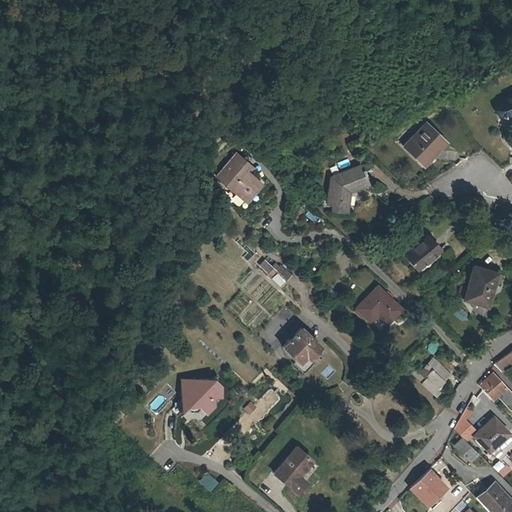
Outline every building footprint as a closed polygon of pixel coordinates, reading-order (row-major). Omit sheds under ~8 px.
[(497,114),(499,116),(499,119),(504,119),(504,115),(511,111),(511,96),(500,102),(496,104),(495,105),(494,107),(493,109),(494,110),(495,112),(497,114)] [(401,145),(417,161),(422,157),(433,145),(437,150),(444,143),(424,123),(401,145)] [(226,150),(240,163),(243,159),(230,147),(226,150)] [(255,180),(243,169),(239,164),(240,163),(226,150),(214,164),(244,192),(255,180)] [(422,157),(417,161),(422,166),(426,162),(422,157)] [(214,164),(209,169),(239,197),(244,192),(214,164)] [(331,206),(330,212),(345,213),(348,193),(368,184),(362,173),(364,172),(363,169),(361,170),(359,166),(330,179),(326,205),(331,206)] [(425,234),(401,254),(413,268),(437,248),(425,234)] [(258,265),(270,278),(278,271),(266,258),(258,265)] [(462,296),(461,299),(485,306),(495,273),(472,266),(465,287),(459,285),(456,294),(462,296)] [(277,272),(271,278),(280,286),(286,280),(277,272)] [(386,302),(389,298),(365,275),(361,278),(386,302)] [(374,315),(386,302),(361,278),(349,291),(374,315)] [(349,291),(343,297),(368,321),(374,315),(349,291)] [(298,324),(279,344),(294,359),(301,352),(305,356),(317,344),(298,324)] [(498,370),(511,360),(511,349),(492,363),(498,370)] [(434,396),(440,390),(436,387),(449,374),(433,359),(424,368),(429,372),(425,376),(415,367),(409,373),(434,396)] [(491,400),(496,395),(505,387),(491,372),(477,385),(491,400)] [(181,395),(170,407),(176,414),(187,403),(189,406),(196,407),(199,404),(208,413),(217,404),(216,398),(223,397),(221,386),(214,380),(212,381),(210,378),(186,376),(185,385),(182,385),(181,395)] [(511,410),(511,394),(505,387),(496,395),(511,412),(511,410)] [(251,401),(243,407),(248,413),(256,407),(251,401)] [(460,415),(453,429),(462,439),(464,441),(470,436),(475,431),(460,415)] [(475,431),(470,436),(484,452),(505,434),(491,418),(475,431)] [(462,439),(455,446),(469,461),(477,454),(464,441),(462,439)] [(314,459),(298,445),(280,467),(302,487),(307,481),(301,475),(314,459)] [(506,465),(511,462),(511,460),(510,456),(506,458),(501,445),(491,450),(495,459),(502,455),(506,465)] [(502,463),(499,473),(507,476),(510,466),(502,463)] [(452,464),(441,475),(452,487),(464,475),(452,464)] [(297,493),(302,487),(280,467),(274,473),(297,493)] [(426,504),(436,494),(444,486),(430,473),(433,470),(429,467),(409,487),(426,504)] [(506,511),(511,507),(511,505),(493,484),(475,499),(485,511),(506,511)] [(440,499),(436,494),(426,504),(431,509),(440,499)]
